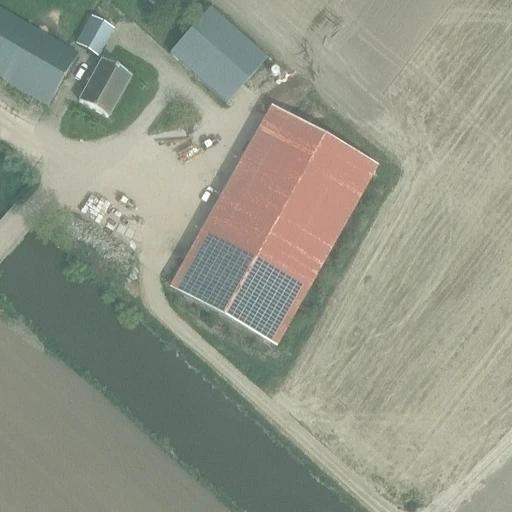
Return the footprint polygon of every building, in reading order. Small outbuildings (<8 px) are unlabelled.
[(0,79),(44,105),(74,53),(0,10),(0,79)] [(208,10),(168,55),(225,106),(265,61),(208,10)] [(113,29),(92,17),(76,45),(97,57),(113,29)] [(105,119),(129,79),(99,61),(76,101),(105,119)] [(170,287),(276,346),(375,170),(287,120),(199,277),(181,267),(170,287)]
